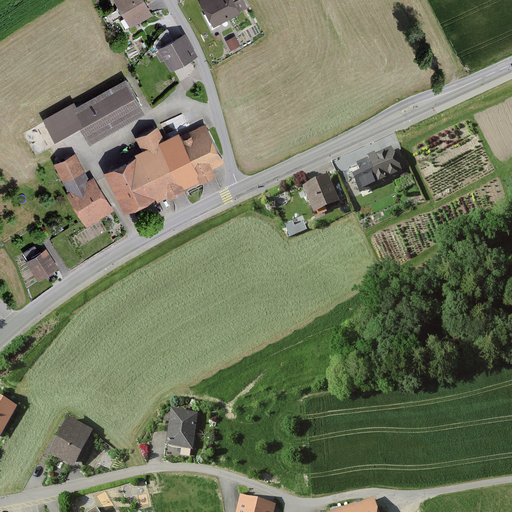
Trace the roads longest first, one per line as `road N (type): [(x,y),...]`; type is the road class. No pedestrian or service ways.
road 1 (residential): [(412,496),(356,493),(314,502),(226,475),(152,467),(0,501)]
road 2 (tertiary): [(236,191),(511,63)]
road 3 (tertiary): [(0,334),(70,281),(236,191)]
road 4 (unclassified): [(169,0),(197,50),(236,191)]
